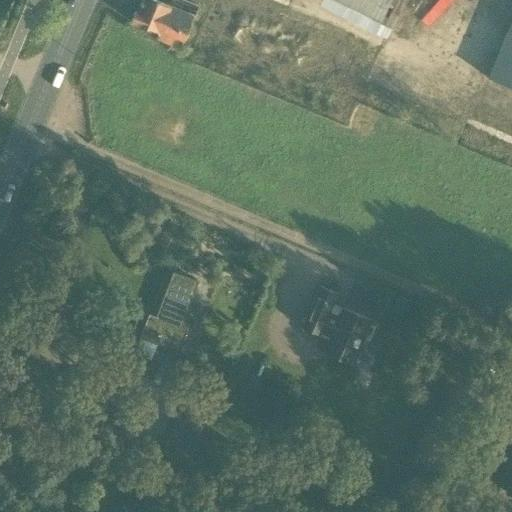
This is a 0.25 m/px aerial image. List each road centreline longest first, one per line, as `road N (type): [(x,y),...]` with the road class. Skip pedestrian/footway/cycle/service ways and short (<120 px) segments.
road 1 (unknown): [(31,120),(511,312)]
road 2 (primary): [(0,196),(80,0)]
